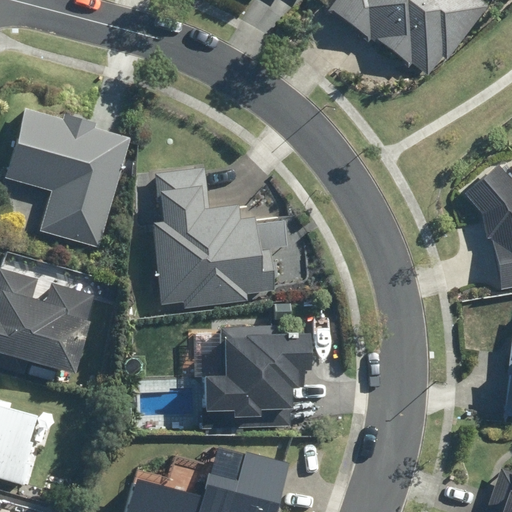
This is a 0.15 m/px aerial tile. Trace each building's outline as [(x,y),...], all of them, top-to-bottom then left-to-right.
[(332,0),(327,6),(368,40),(372,34),(426,79),(487,5),(481,0),(332,0)] [(97,247),(130,136),(97,126),(99,120),(63,109),(60,119),(22,108),(2,174),(53,189),(41,231),(97,247)] [(511,178),(499,163),(465,192),(485,216),(498,287),(511,284),(511,178)] [(157,219),(152,219),(157,299),(182,298),(183,308),(243,305),(242,290),(275,288),(273,250),(287,249),(285,216),(239,219),(238,203),(205,205),(202,164),(154,167),(157,219)] [(56,364),(71,368),(92,291),(0,266),(0,349),(30,357),(26,374),(52,381),(56,364)] [(287,386),(297,387),(298,366),(307,366),(308,326),(220,325),(220,373),(202,373),(202,406),(232,407),(232,416),(261,416),(261,407),(287,408),(287,386)] [(12,399),(0,395),(0,476),(30,485),(50,417),(10,406),(12,399)] [(273,511),(288,462),(242,449),(237,467),(146,441),(126,511),(273,511)] [(511,511),(511,486),(507,485),(497,511),(511,511)]
